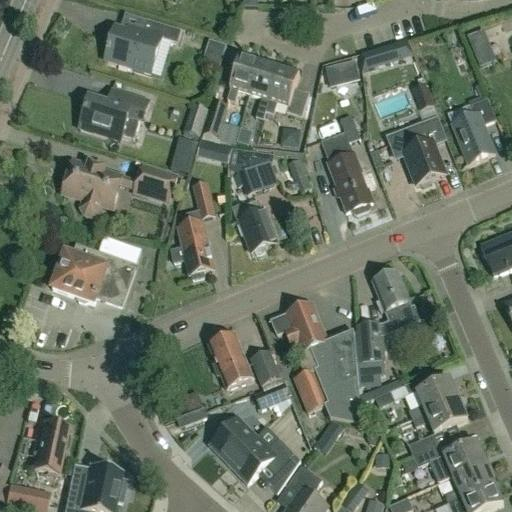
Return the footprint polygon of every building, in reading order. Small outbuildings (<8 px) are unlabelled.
[(227,0),(226,6),(238,10),(240,0),(227,0)] [(109,54),(106,64),(131,72),(134,64),(153,70),(161,42),(177,47),(181,33),(146,22),(143,34),(134,31),(132,34),(115,29),(107,53),(109,54)] [(470,49),(486,43),(482,33),(466,39),(470,49)] [(412,58),(407,42),(371,53),(376,69),(412,58)] [(211,43),(207,54),(224,59),(227,48),(211,43)] [(249,99),(258,66),(239,60),(229,93),(230,93),(227,104),(235,106),(238,95),(249,99)] [(258,66),(249,99),(261,103),(255,122),(262,124),(278,72),(258,66)] [(344,85),(340,70),(326,73),(329,88),(344,85)] [(299,78),(278,72),(262,124),(263,124),(266,116),(273,119),(277,108),(288,111),(286,117),(301,122),(309,98),(295,93),(299,78)] [(412,93),(420,114),(433,110),(421,77),(410,81),(414,92),(412,93)] [(445,82),(429,84),(432,107),(448,105),(445,82)] [(142,126),(149,104),(113,94),(113,95),(117,96),(114,107),(89,100),(79,132),(105,140),(106,135),(122,140),(128,121),(142,126)] [(453,128),(468,168),(495,158),(484,129),(497,124),(488,102),(471,109),(475,119),(453,128)] [(213,105),(203,137),(218,142),(228,110),(213,105)] [(369,211),(368,208),(372,207),(367,194),(378,189),(372,174),(361,178),(353,158),(349,147),(359,143),(350,119),(359,116),(355,105),(328,114),(332,126),(325,129),(329,142),(320,146),(328,168),(346,217),(351,215),(352,218),(356,219),(368,215),(369,211)] [(192,107),(183,135),(199,141),(208,112),(192,107)] [(237,140),(254,140),(254,125),(237,124),(237,140)] [(431,187),(430,185),(444,179),(437,161),(439,160),(433,145),(433,146),(427,130),(420,132),(422,136),(403,143),(408,155),(403,157),(416,190),(420,188),(421,191),(431,187)] [(300,135),(289,133),(283,137),(281,149),(298,151),(300,135)] [(230,149),(216,146),(213,158),(227,161),(230,149)] [(249,156),(246,175),(233,179),(237,189),(242,187),(246,199),(278,188),(271,168),(273,159),(249,156)] [(84,218),(92,221),(98,217),(101,209),(112,212),(120,189),(132,192),(134,184),(73,165),(62,197),(84,204),(81,212),(84,218)] [(178,178),(142,167),(132,197),(169,208),(178,178)] [(313,191),(308,179),(288,187),(289,192),(294,195),(299,193),(301,196),(313,191)] [(216,221),(208,187),(193,190),(201,225),(216,221)] [(327,198),(315,202),(320,221),(333,217),(327,198)] [(251,257),(276,248),(264,215),(262,215),(258,204),(245,209),(249,220),(239,224),(251,257)] [(191,246),(182,248),(189,280),(215,274),(207,242),(205,243),(203,233),(189,237),(191,246)] [(511,235),(480,249),(493,281),(511,273),(511,235)] [(104,241),(99,256),(136,270),(142,255),(104,241)] [(132,282),(135,272),(78,250),(74,260),(65,257),(57,280),(53,280),(51,287),(53,290),(52,294),(94,309),(97,302),(121,311),(132,282)] [(382,279),(376,282),(375,285),(371,287),(379,305),(376,307),(380,316),(383,315),(384,317),(386,316),(389,326),(381,329),(381,327),(356,331),(360,380),(384,378),(383,365),(385,365),(383,340),(420,325),(415,310),(410,312),(408,306),(409,306),(397,276),(385,281),(382,279)] [(312,308),(287,319),(274,325),(279,337),(284,336),(290,351),(293,350),(304,378),(293,383),(307,417),(324,411),(330,424),(361,430),(353,335),(326,345),(312,308)] [(227,393),(253,383),(248,371),(235,340),(210,350),(216,366),(213,368),(217,379),(221,377),(222,380),(227,393)] [(281,383),(270,354),(250,362),(261,391),(281,383)] [(412,424),(459,403),(450,383),(443,386),(438,376),(405,389),(390,396),(394,405),(409,398),(410,401),(417,398),(422,410),(409,416),(412,424)] [(284,387),(254,399),(261,416),(291,403),(284,387)] [(184,401),(190,414),(203,409),(199,399),(194,397),(184,401)] [(468,424),(459,403),(412,424),(415,432),(429,426),(434,439),(468,424)] [(228,468),(257,440),(238,421),(210,449),(228,468)] [(331,425),(324,435),(336,443),(343,433),(331,425)] [(59,479),(69,433),(42,428),(33,473),(59,479)] [(375,449),(378,439),(368,436),(366,441),(369,447),(375,449)] [(269,453),(257,440),(228,468),(248,489),(267,471),(275,479),(267,488),(277,499),(301,465),(279,443),(269,453)] [(413,461),(435,451),(431,440),(408,449),(413,461)] [(452,482),(486,468),(477,447),(443,461),(449,474),(435,479),(439,488),(452,482)] [(435,451),(413,461),(417,472),(439,463),(435,451)] [(405,465),(405,454),(389,455),(390,466),(405,465)] [(376,467),(388,466),(388,457),(376,457),(376,467)] [(486,468),(452,482),(457,494),(444,500),(447,508),(494,487),(486,468)] [(69,492),(64,511),(114,511),(115,507),(121,508),(126,485),(120,484),(122,476),(90,470),(89,472),(84,495),(69,492)] [(326,511),(328,510),(316,502),(315,496),(322,485),(301,470),(287,491),(299,499),(289,511),(326,511)] [(0,496),(8,476),(0,472),(0,496)] [(343,511),(356,511),(368,495),(357,487),(341,510),(343,511)] [(494,487),(447,508),(461,502),(465,511),(495,511),(503,509),(494,487)] [(46,511),(49,497),(9,489),(4,511),(46,511)] [(389,511),(412,511),(408,502),(388,510),(389,511)]
